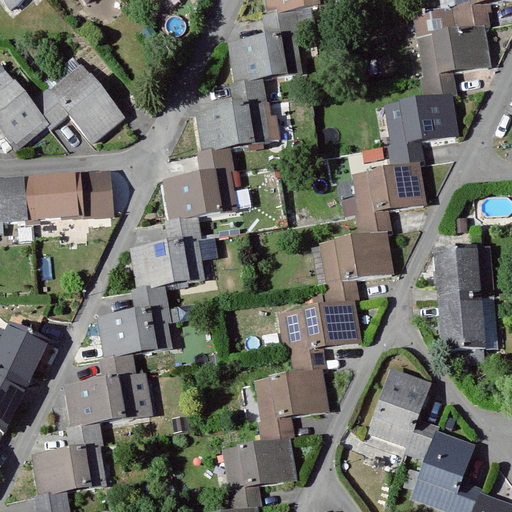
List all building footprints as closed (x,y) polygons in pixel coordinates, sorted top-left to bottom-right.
[(11,0),(5,5),(9,10),(10,11),(22,0),(11,0)] [(101,9),(112,0),(96,0),(95,2),(101,9)] [(266,0),(270,18),(294,14),(326,10),(324,0),(266,0)] [(324,0),(326,10),(333,8),(331,0),(324,0)] [(511,0),(454,0),(456,11),(454,11),(458,35),(482,31),(485,30),(481,8),(486,7),(511,2),(511,0)] [(485,30),(490,29),(486,7),(481,8),(485,30)] [(237,87),(261,83),(293,78),(290,56),(297,55),(294,39),(297,38),(296,26),(294,14),(270,18),(267,19),(271,42),(266,43),(231,49),(237,87)] [(267,19),(263,19),(266,43),(271,42),(267,19)] [(297,38),(314,35),(312,24),(296,26),(297,38)] [(482,31),(458,35),(426,41),(429,63),(423,64),(425,80),(422,80),(426,104),(450,100),(454,100),(450,77),(454,76),(489,70),(482,31)] [(426,41),(419,42),(423,64),(429,63),(426,41)] [(297,55),(290,56),(293,78),(300,77),(297,55)] [(63,86),(67,91),(85,76),(81,71),(63,86)] [(0,90),(8,84),(0,73),(0,90)] [(45,127),(47,130),(65,115),(69,119),(91,145),(121,120),(85,76),(67,91),(63,86),(50,97),(48,94),(29,109),(45,127)] [(454,100),(458,99),(454,76),(450,77),(454,100)] [(204,156),(228,152),(262,147),(259,125),(265,124),(263,107),(265,107),(261,83),(237,87),(234,88),(238,111),(231,112),(199,117),(204,156)] [(0,134),(15,152),(45,127),(29,109),(8,84),(0,90),(0,134)] [(234,88),(229,88),(231,112),(238,111),(234,88)] [(450,100),(426,104),(393,109),(397,133),(391,134),(393,149),(391,149),(395,173),(418,170),(421,169),(417,145),(422,144),(456,139),(450,100)] [(393,109),(387,110),(391,134),(397,133),(393,109)] [(47,130),(51,134),(69,119),(65,115),(47,130)] [(265,124),(259,125),(262,147),(268,146),(265,124)] [(421,169),(426,168),(422,144),(417,145),(421,169)] [(172,224),(196,221),(228,216),(225,194),(232,193),(230,174),(231,174),(228,152),(204,156),(201,156),(204,178),(199,179),(166,184),(172,224)] [(418,170),(395,173),(361,179),(365,203),(358,204),(360,217),(357,218),(361,242),(385,238),(388,237),(384,215),(390,214),(424,209),(418,170)] [(81,181),(84,218),(113,216),(111,179),(81,181)] [(361,179),(354,180),(358,204),(365,203),(361,179)] [(30,185),(33,222),(84,218),(81,181),(30,185)] [(0,225),(33,222),(30,185),(0,187),(0,225)] [(232,193),(225,194),(228,216),(235,215),(232,193)] [(388,237),(393,236),(390,214),(384,215),(388,237)] [(139,292),(163,289),(196,284),(193,263),(199,262),(196,244),(198,243),(196,221),(172,224),(169,225),(173,247),(169,247),(133,253),(139,292)] [(169,225),(165,225),(169,247),(173,247),(169,225)] [(385,238),(361,242),(328,248),(332,269),(325,271),(327,286),(325,287),(329,311),(353,307),(355,307),(351,283),(357,283),(392,277),(385,238)] [(328,248),(321,249),(325,271),(332,269),(328,248)] [(486,250),(474,251),(478,302),(491,301),(486,250)] [(441,305),(478,302),(474,251),(437,255),(441,305)] [(196,284),(202,283),(199,262),(193,263),(196,284)] [(355,307),(361,306),(357,283),(351,283),(355,307)] [(106,362),(132,358),(164,353),(161,331),(167,330),(165,312),(167,311),(163,289),(139,292),(136,293),(140,316),(135,317),(101,322),(106,362)] [(136,293),(131,294),(135,317),(140,316),(136,293)] [(478,302),(441,305),(445,357),(483,354),(478,302)] [(353,307),(329,311),(297,316),(300,338),(296,339),(299,356),(295,356),(299,380),(320,376),(324,375),(320,352),(324,352),(360,346),(353,307)] [(297,316),(292,317),(296,339),(300,338),(297,316)] [(0,354),(0,378),(24,391),(46,344),(13,328),(12,329),(0,354)] [(167,330),(161,331),(164,353),(171,352),(167,330)] [(324,375),(328,375),(324,352),(320,352),(324,375)] [(66,391),(71,430),(74,430),(98,426),(131,421),(129,400),(134,400),(132,380),(135,380),(132,358),(106,362),(103,362),(106,385),(102,386),(68,391),(66,391)] [(320,376),(299,380),(264,386),(267,408),(261,409),(263,423),(259,424),(263,448),(288,444),(290,444),(287,420),(291,419),(326,413),(320,376)] [(436,437),(437,435),(415,427),(417,421),(428,388),(393,376),(372,431),(394,440),(393,443),(407,449),(406,454),(427,461),(436,437)] [(24,391),(0,378),(0,437),(2,438),(24,391)] [(143,379),(135,380),(132,380),(134,400),(138,420),(149,419),(143,379)] [(264,386),(257,387),(261,409),(267,408),(264,386)] [(134,400),(129,400),(131,421),(138,420),(134,400)] [(290,444),(295,443),(291,419),(287,420),(290,444)] [(437,435),(439,429),(417,421),(415,427),(437,435)] [(74,430),(71,430),(74,452),(69,454),(35,460),(35,461),(40,499),(65,496),(98,491),(95,469),(101,469),(99,450),(101,449),(98,426),(74,430)] [(372,431),(372,435),(393,443),(394,440),(372,431)] [(436,437),(427,461),(421,477),(416,492),(416,493),(439,502),(437,506),(451,511),(476,511),(481,500),(481,497),(460,490),(462,485),(474,451),(436,437)] [(288,444),(263,448),(231,453),(235,477),(229,478),(231,493),(228,493),(231,511),(256,511),(258,511),(255,489),(260,488),(295,482),(288,444)] [(231,453),(225,455),(229,478),(235,477),(231,453)] [(101,469),(95,469),(98,491),(104,490),(101,469)] [(416,492),(421,477),(412,474),(407,489),(416,492)] [(481,497),(483,493),(462,485),(460,490),(481,497)] [(258,511),(263,511),(260,488),(255,489),(258,511)] [(416,493),(414,498),(437,506),(439,502),(416,493)] [(67,511),(65,496),(40,499),(38,500),(39,511),(67,511)] [(511,511),(511,510),(481,500),(476,511),(511,511)]
